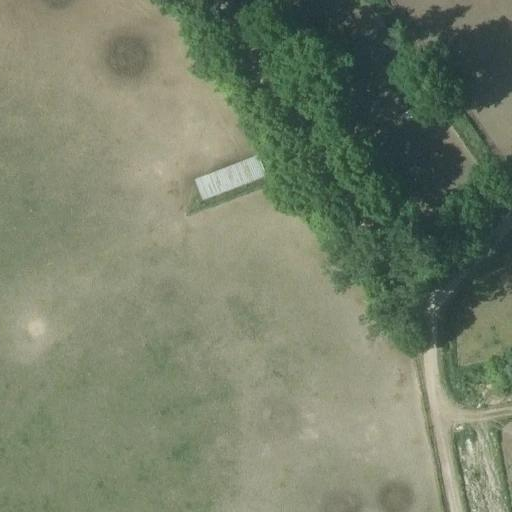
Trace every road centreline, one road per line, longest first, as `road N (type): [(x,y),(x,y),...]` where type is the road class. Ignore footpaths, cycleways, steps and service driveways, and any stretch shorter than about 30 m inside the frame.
road 1 (track): [(211,0),(383,270),(419,300)]
road 2 (unclassified): [(454,476),(419,300),(511,216)]
